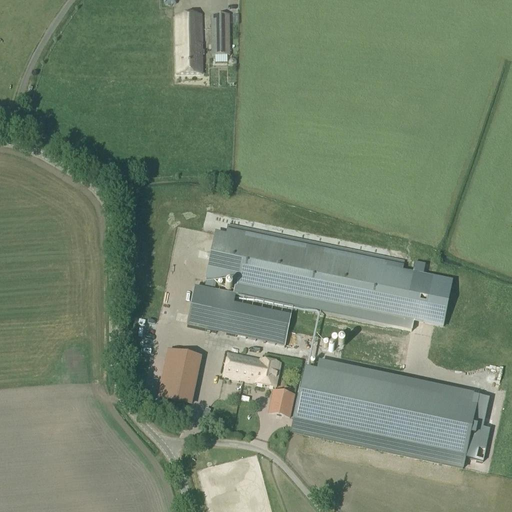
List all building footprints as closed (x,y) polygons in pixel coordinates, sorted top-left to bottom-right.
[(229,17),(216,17),(216,12),(211,12),(211,17),(211,58),(230,58),(229,17)] [(176,76),(202,75),(200,18),(175,18),(176,76)] [(206,280),(204,292),(194,290),(193,296),(186,329),(284,349),(292,309),(411,333),(413,325),(423,326),(433,329),(443,331),(443,329),(449,296),(452,285),(432,281),(412,277),(402,274),(403,267),(404,263),(227,227),(227,230),(225,238),(215,236),(206,280)] [(412,277),(422,279),(424,268),(414,265),(412,277)] [(169,352),(159,401),(189,407),(199,358),(169,352)] [(276,390),(281,367),(259,362),(228,356),(223,379),(271,389),(276,390)] [(304,371),(291,433),(462,470),(464,460),(482,464),(489,431),(482,429),(488,401),(319,364),(317,374),(304,371)] [(273,392),(268,415),(289,419),(294,396),(273,392)]
